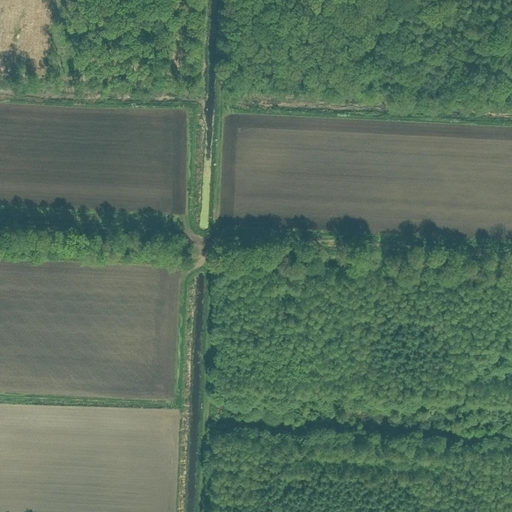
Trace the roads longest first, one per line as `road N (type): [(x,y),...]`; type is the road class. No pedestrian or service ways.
road 1 (track): [(212,258),(200,511)]
road 2 (track): [(210,240),(225,0)]
road 3 (track): [(210,240),(0,224)]
